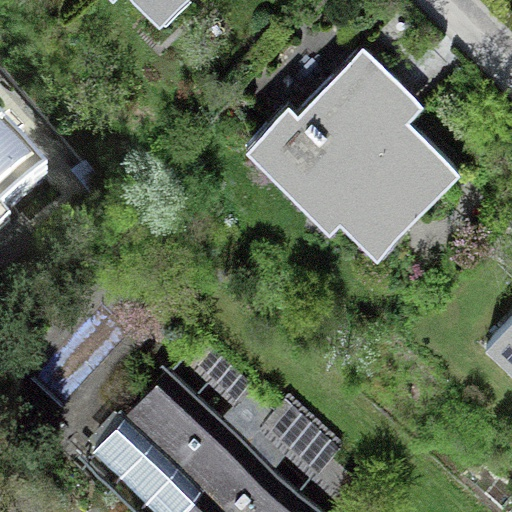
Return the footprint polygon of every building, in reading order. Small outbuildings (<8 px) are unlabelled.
[(158,0),(167,9),(176,0),(158,0)] [(511,0),(497,0),(511,14),(511,0)] [(277,148),(330,202),(337,195),(384,241),(459,167),(386,94),(401,80),(363,42),(298,107),(308,117),(277,148)] [(10,115),(1,123),(16,140),(25,132),(10,115)] [(1,123),(0,121),(0,215),(47,175),(16,140),(1,123)] [(0,235),(10,226),(0,215),(0,235)] [(511,320),(489,346),(511,367),(511,320)] [(325,511),(169,366),(86,458),(144,511),(325,511)]
